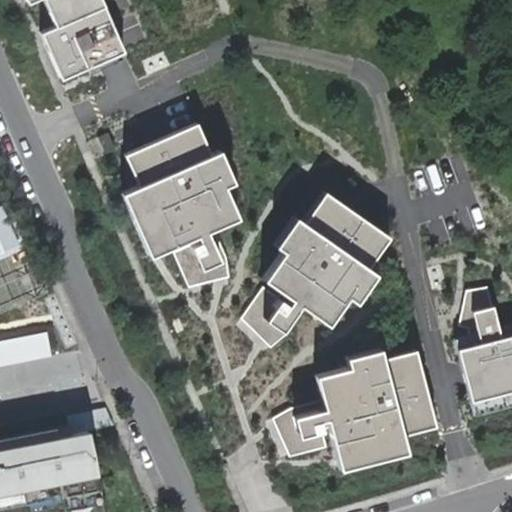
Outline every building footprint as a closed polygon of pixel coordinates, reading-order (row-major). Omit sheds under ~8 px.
[(119,49),(97,0),(33,0),(64,72),(119,49)] [(196,120),(125,153),(140,186),(124,193),(151,253),(168,245),(188,290),(233,270),(213,227),(240,215),(226,185),(236,180),(222,148),(211,153),(196,120)] [(110,133),(90,142),(96,157),(116,149),(110,133)] [(383,237),(319,195),(238,317),(302,359),(383,237)] [(501,236),(466,196),(425,231),(460,271),(501,236)] [(3,198),(0,199),(0,252),(21,245),(3,198)] [(511,403),(511,324),(453,339),(471,414),(511,403)] [(0,338),(0,368),(60,358),(53,328),(0,338)] [(409,353),(311,381),(336,472),(435,445),(409,353)] [(114,426),(107,409),(68,417),(69,424),(71,435),(89,431),(114,426)] [(0,448),(71,435),(69,424),(0,438),(0,448)] [(0,511),(16,511),(62,504),(63,511),(103,503),(89,431),(71,435),(0,448),(0,511)] [(104,511),(103,503),(63,511),(62,504),(16,511),(104,511)]
